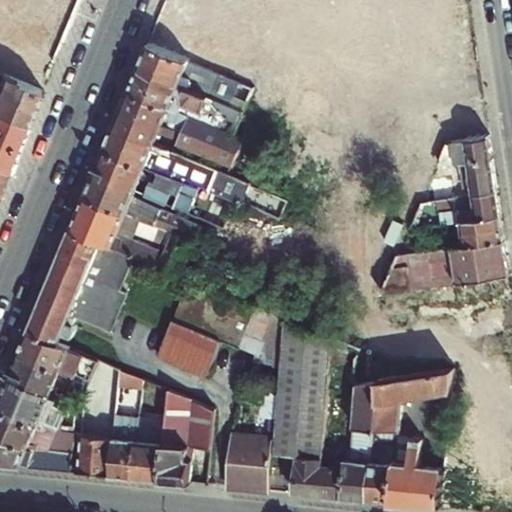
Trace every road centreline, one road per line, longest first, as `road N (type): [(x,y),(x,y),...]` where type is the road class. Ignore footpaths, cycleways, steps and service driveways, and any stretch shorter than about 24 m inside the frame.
road 1 (secondary): [(123,0),(0,297)]
road 2 (residential): [(0,486),(243,511)]
road 3 (residential): [(511,150),(490,0)]
